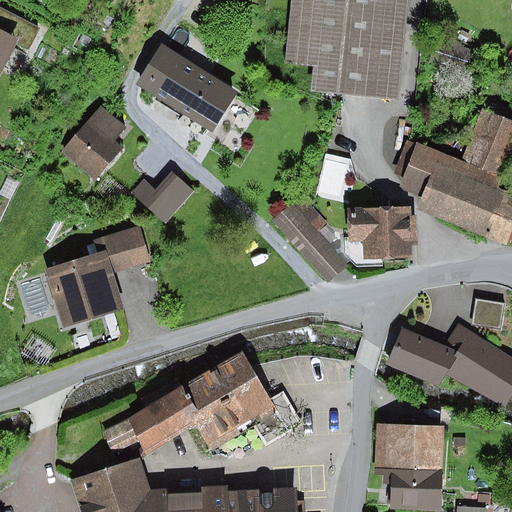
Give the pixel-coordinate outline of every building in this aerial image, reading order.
[(290,0),(283,62),(317,66),(315,90),(396,100),(407,0),(290,0)] [(0,8),(0,31),(18,41),(30,47),(39,28),(0,8)] [(0,74),(18,41),(0,31),(0,74)] [(437,34),(430,58),(472,70),(478,46),(437,34)] [(238,91),(163,44),(138,84),(213,131),(238,91)] [(126,125),(100,104),(60,153),(95,181),(122,148),(113,141),(126,125)] [(511,119),(483,109),(463,158),(498,172),(511,136),(511,119)] [(498,178),(417,143),(400,186),(405,191),(421,198),(418,208),(507,245),(511,232),(511,192),(495,186),(498,178)] [(195,192),(173,172),(157,190),(144,178),(131,192),(166,224),(195,192)] [(328,223),(303,195),(273,220),(328,283),(348,265),(318,231),(328,223)] [(411,216),(411,206),(347,208),(348,239),(363,239),(363,259),(412,258),(411,245),(417,245),(416,215),(411,216)] [(100,239),(104,251),(111,274),(152,262),(140,226),(100,239)] [(104,251),(45,269),(63,327),(122,310),(111,274),(104,251)] [(504,304),(477,300),(473,325),(500,329),(504,304)] [(511,357),(462,326),(449,346),(458,350),(449,372),(510,406),(511,403),(511,357)] [(449,346),(406,329),(392,366),(444,386),(449,372),(458,350),(449,346)] [(244,353),(182,388),(200,420),(214,443),(252,422),(265,444),(303,423),(284,391),(270,399),(244,353)] [(200,420),(182,388),(178,380),(140,400),(146,409),(130,419),(104,430),(112,453),(139,441),(145,456),(200,420)] [(444,428),(381,426),(379,476),(396,477),(395,508),(437,509),(441,509),(444,428)] [(466,439),(454,439),(454,447),(466,447),(466,439)] [(139,461),(71,482),(81,511),(303,511),(303,502),(297,502),(296,488),(227,492),(227,486),(148,490),(139,461)]
